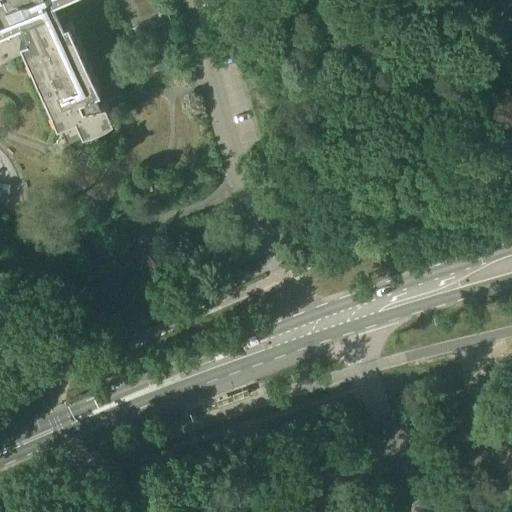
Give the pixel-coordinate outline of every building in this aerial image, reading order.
[(0,0),(0,31),(6,29),(22,22),(28,37),(21,40),(58,124),(62,122),(68,134),(82,128),(84,131),(92,129),(97,127),(102,125),(107,122),(114,118),(107,102),(107,101),(103,102),(98,91),(101,89),(70,18),(67,20),(60,5),(57,0),(0,0)] [(169,37),(164,25),(152,31),(159,48),(171,42),(169,37)] [(292,128),(283,132),(289,145),(298,141),(292,128)] [(311,196),(328,189),(315,160),(299,167),(311,196)] [(238,501),(247,496),(244,487),(234,491),(238,501)]
